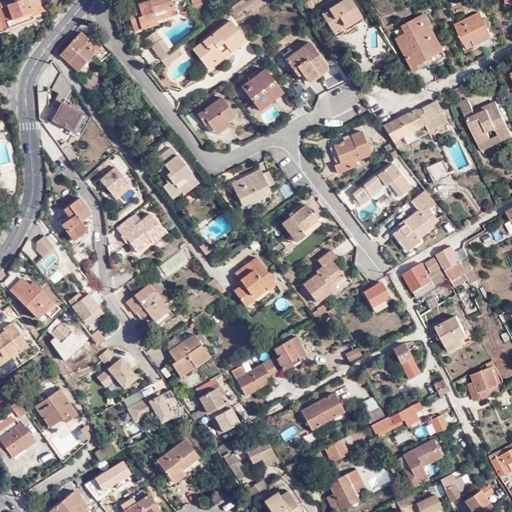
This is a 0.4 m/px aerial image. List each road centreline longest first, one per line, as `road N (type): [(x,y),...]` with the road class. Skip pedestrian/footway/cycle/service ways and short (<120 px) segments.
road 1 (residential): [(87,1),(203,158),(219,162),(282,136)]
road 2 (unknown): [(43,51),(212,268)]
road 3 (tertiary): [(0,259),(32,198),(28,86)]
road 4 (residential): [(282,136),(382,266)]
road 5 (residential): [(380,117),(511,56)]
